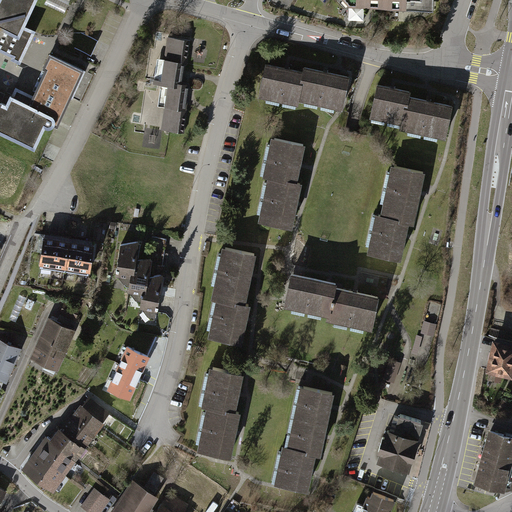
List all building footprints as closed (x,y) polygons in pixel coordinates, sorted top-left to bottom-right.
[(36,0),(0,0),(0,50),(15,57),(17,51),(22,54),(22,55),(23,56),(34,31),(24,26),(36,0)] [(67,8),(48,0),(46,0),(45,5),(64,14),(67,8)] [(343,0),(349,7),(433,11),(433,0),(343,0)] [(92,56),(98,41),(82,33),(75,49),(92,56)] [(190,40),(168,37),(162,80),(154,79),(154,83),(168,85),(162,129),(184,132),(187,109),(184,109),(187,88),(189,89),(190,84),(180,83),(183,63),(187,63),(190,40)] [(84,71),(50,54),(33,91),(37,93),(36,97),(35,97),(34,98),(35,99),(33,106),(10,96),(6,105),(0,101),(0,131),(34,148),(45,125),(47,126),(50,126),(52,125),(54,123),(57,125),(69,97),(72,98),(84,71)] [(304,71),(266,63),(259,97),(299,105),(300,100),(304,82),(302,82),(304,71)] [(304,71),(302,82),(304,82),(300,100),(343,110),(351,76),(305,67),(304,71)] [(379,84),(371,118),(402,124),(406,105),(410,106),(412,96),(413,91),(379,84)] [(412,96),(410,106),(406,105),(402,124),(401,129),(447,139),(454,105),(412,96)] [(268,179),(259,223),(293,230),(303,184),(298,183),(307,145),(272,137),(263,178),(268,179)] [(377,214),(369,254),(402,261),(410,224),(416,226),(427,173),(393,166),(382,215),(377,214)] [(95,245),(43,238),(39,266),(40,266),(40,269),(89,276),(89,273),(90,274),(95,245)] [(139,241),(121,245),(116,277),(118,277),(126,287),(129,288),(128,293),(130,294),(136,301),(141,302),(140,309),(157,312),(163,274),(149,277),(151,258),(137,260),(139,241)] [(217,302),(209,339),(242,346),(251,307),(246,305),(257,255),(223,247),(211,301),(217,302)] [(339,283),(292,273),(284,308),(329,317),(328,321),(373,331),(381,297),(338,288),(339,283)] [(80,309),(65,302),(59,314),(75,321),(80,309)] [(49,317),(29,359),(57,371),(77,330),(49,317)] [(438,324),(425,321),(421,333),(434,337),(438,324)] [(156,336),(134,331),(109,388),(129,396),(156,336)] [(423,337),(417,335),(412,353),(418,355),(423,337)] [(22,349),(0,339),(0,380),(6,383),(22,349)] [(511,379),(511,345),(493,341),(485,373),(511,380),(511,379)] [(402,363),(390,359),(383,379),(395,383),(402,363)] [(206,410),(197,452),(231,460),(241,414),(236,413),(244,375),(210,368),(202,409),(206,410)] [(283,446),(275,485),(309,493),(316,456),(322,458),(335,394),(302,387),(289,447),(283,446)] [(46,438),(22,470),(54,493),(87,449),(86,448),(105,424),(103,423),(111,413),(89,397),(82,406),(81,405),(61,431),(59,430),(51,441),(46,438)] [(395,432),(388,430),(386,438),(384,438),(379,455),(381,455),(378,464),(411,474),(421,441),(420,441),(425,424),(400,416),(395,432)] [(476,471),(473,484),(505,492),(511,464),(511,433),(488,427),(484,444),(476,471)] [(111,511),(151,511),(160,499),(133,480),(111,511)] [(95,488),(81,507),(88,511),(101,511),(111,500),(95,488)] [(169,491),(156,511),(186,511),(190,505),(169,491)] [(392,511),(397,502),(374,492),(371,498),(368,497),(361,511),(392,511)]
